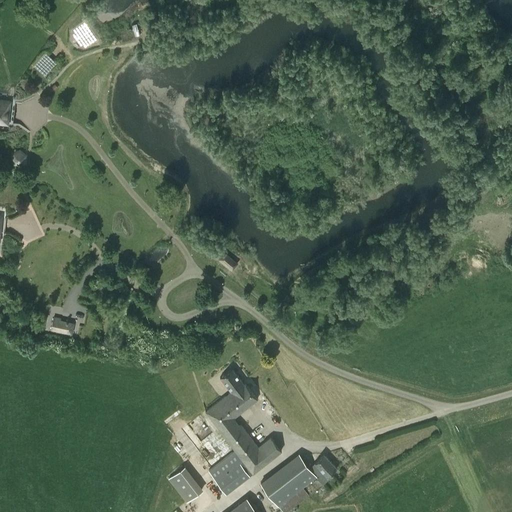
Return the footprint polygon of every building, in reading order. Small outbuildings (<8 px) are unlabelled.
[(44,76),(56,63),(45,53),(33,66),(44,76)] [(58,87),(55,83),(47,90),(50,94),(58,87)] [(0,122),(13,124),(15,101),(5,100),(0,99),(0,122)] [(27,154),(20,149),(11,152),(10,161),(17,167),(26,163),(27,154)] [(237,265),(223,253),(218,259),(231,271),(237,265)] [(110,274),(93,283),(100,296),(116,287),(110,274)] [(53,316),(53,318),(51,329),(72,333),(74,323),(61,320),(61,318),(53,316)] [(281,450),(271,436),(258,446),(235,416),(257,399),(244,381),(243,382),(232,368),(220,377),(231,391),(206,411),(235,450),(209,470),(226,493),(281,450)] [(317,477),(299,452),(260,481),(283,511),(286,511),(309,495),(303,487),(317,477)] [(329,475),(337,467),(324,453),(315,462),(311,466),(319,475),(317,477),(323,483),(330,477),(329,475)] [(185,466),(169,478),(187,502),(203,490),(185,466)] [(202,493),(191,501),(199,511),(210,504),(202,493)] [(258,511),(247,497),(226,511),(258,511)]
